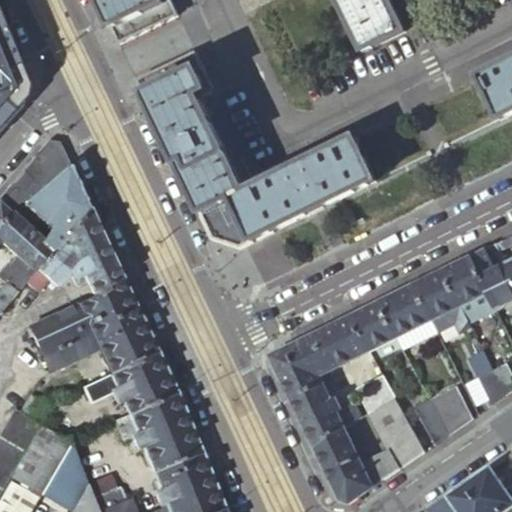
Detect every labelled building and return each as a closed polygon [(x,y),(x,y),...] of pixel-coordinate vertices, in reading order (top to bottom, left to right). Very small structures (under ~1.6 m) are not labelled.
[(97,0),(113,32),(171,4),(169,0),(97,0)] [(390,0),(336,0),(363,54),(407,33),(390,0)] [(178,18),(171,4),(113,32),(120,46),(178,18)] [(0,28),(0,123),(22,98),(24,88),(0,29),(0,28)] [(196,54),(137,82),(144,97),(203,68),(196,54)] [(511,61),(479,78),(499,118),(501,122),(511,116),(511,61)] [(242,250),(377,183),(375,179),(355,139),(246,192),(199,96),(213,90),(203,68),(144,97),(188,190),(211,239),(242,250)] [(49,145),(0,199),(0,205),(10,214),(11,215),(69,167),(59,146),(49,145)] [(0,276),(0,279),(6,286),(18,295),(27,285),(55,253),(43,243),(33,234),(43,222),(44,224),(78,186),(69,167),(11,215),(10,214),(0,225),(0,242),(1,243),(19,259),(12,267),(10,265),(0,276)] [(43,243),(55,253),(90,212),(78,186),(44,224),(54,232),(43,243)] [(0,205),(0,243),(1,243),(0,242),(0,225),(10,214),(0,205)] [(55,253),(27,285),(38,295),(49,282),(58,289),(70,275),(77,288),(81,291),(87,286),(93,299),(120,276),(90,212),(55,253)] [(496,247),(500,253),(511,246),(511,239),(496,247)] [(500,253),(496,247),(483,253),(472,259),(477,270),(481,278),(506,266),(500,253)] [(490,295),(481,278),(477,270),(472,259),(443,273),(461,310),(490,295)] [(490,295),(498,311),(511,304),(511,278),(506,266),(481,278),(490,295)] [(461,310),(443,273),(426,281),(415,287),(433,323),(461,310)] [(120,276),(93,299),(30,329),(50,374),(100,353),(111,376),(157,355),(120,276)] [(0,292),(0,315),(18,295),(6,286),(0,292)] [(433,323),(415,287),(394,297),(379,304),(398,340),(433,323)] [(490,295),(461,310),(469,325),(498,311),(490,295)] [(398,340),(379,304),(352,317),(371,354),(398,340)] [(433,323),(439,334),(456,326),(460,335),(471,330),(469,325),(461,310),(433,323)] [(371,354),(352,317),(279,353),(274,365),(316,450),(346,431),(338,414),(343,411),(337,400),(333,402),(321,378),(371,354)] [(433,323),(398,340),(405,353),(439,336),(439,334),(433,323)] [(175,395),(157,355),(111,376),(118,391),(112,394),(117,406),(124,403),(130,415),(175,395)] [(511,374),(507,366),(493,373),(506,399),(511,394),(511,374)] [(506,399),(493,373),(478,379),(493,408),(494,408),(506,399)] [(396,399),(385,379),(357,392),(370,415),(396,399)] [(450,438),(474,421),(458,389),(431,402),(450,438)] [(32,395),(22,413),(42,424),(51,407),(32,395)] [(200,456),(175,395),(130,415),(116,421),(124,440),(131,437),(136,448),(142,446),(153,474),(200,456)] [(426,454),(396,399),(370,415),(390,451),(362,465),(346,431),(316,450),(341,503),(352,505),(426,454)] [(437,447),(450,438),(431,402),(417,409),(437,447)] [(22,413),(16,409),(0,436),(0,495),(12,475),(42,424),(22,413)] [(70,440),(42,424),(12,475),(74,510),(88,486),(88,484),(70,440)] [(221,511),(223,511),(200,456),(153,474),(160,490),(154,493),(159,504),(165,502),(168,509),(159,511),(136,511),(131,498),(126,501),(120,487),(117,488),(93,497),(98,511),(221,511)] [(505,511),(511,508),(511,502),(490,470),(448,499),(457,511),(505,511)] [(111,474),(88,484),(88,486),(93,497),(117,488),(111,474)] [(12,481),(0,501),(0,511),(29,511),(38,496),(12,481)] [(88,486),(74,510),(73,511),(98,511),(93,497),(88,486)] [(457,511),(448,499),(428,511),(457,511)]
